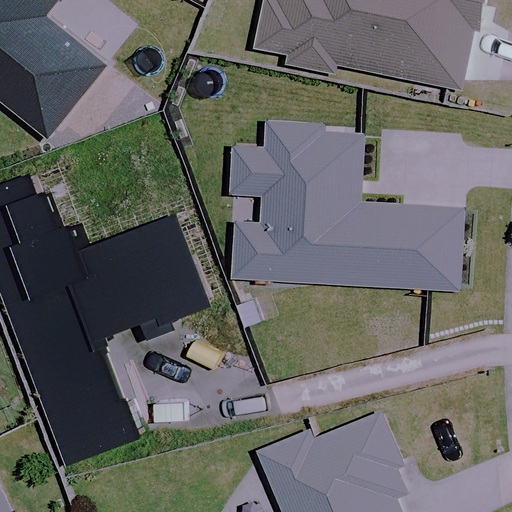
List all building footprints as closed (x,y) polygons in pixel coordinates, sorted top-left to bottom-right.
[(62,0),(0,0),(0,89),(57,135),(111,67),(49,17),(62,0)] [(276,0),(266,52),(470,90),(487,0),(276,0)] [(276,128),(275,148),(245,146),(237,277),(467,291),(472,211),(368,204),(372,134),(276,128)] [(39,169),(0,183),(0,262),(75,460),(151,432),(137,394),(130,397),(107,339),(153,321),(158,332),(183,323),(179,312),(218,297),(184,209),(95,242),(84,212),(75,215),(61,179),(45,185),(39,169)] [(417,494),(384,410),(268,456),(290,511),(404,511),(400,501),(417,494)] [(0,511),(12,511),(0,484),(0,511)]
